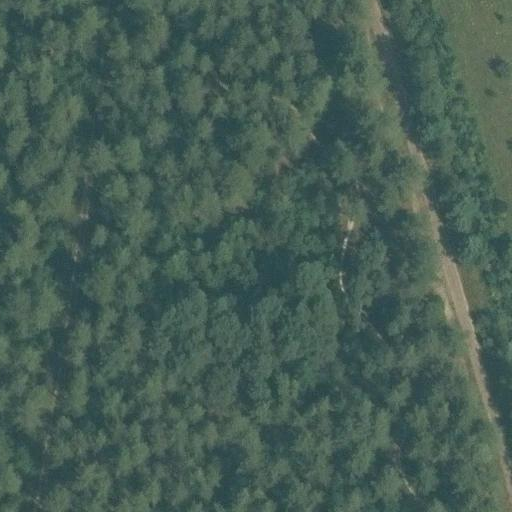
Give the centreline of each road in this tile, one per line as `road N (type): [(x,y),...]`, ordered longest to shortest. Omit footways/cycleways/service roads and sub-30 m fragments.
road 1 (track): [(24,511),(88,191),(110,0)]
road 2 (track): [(373,0),(511,482)]
